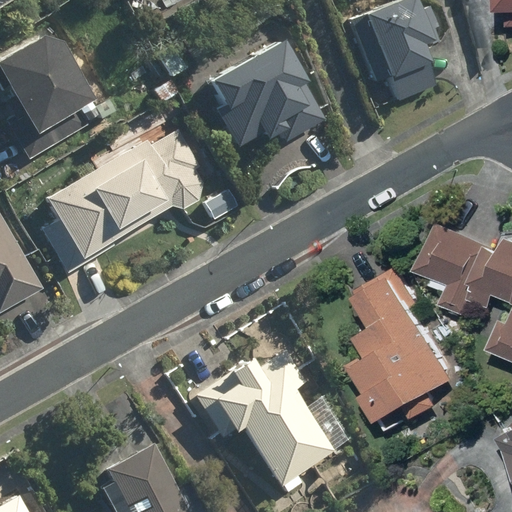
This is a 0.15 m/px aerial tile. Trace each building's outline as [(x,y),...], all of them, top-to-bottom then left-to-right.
[(417,0),(391,0),(348,16),(371,81),(386,76),(394,98),(436,82),(423,46),(433,42),(417,0)] [(97,99),(52,27),(0,59),(0,91),(14,113),(5,119),(28,156),(49,143),(39,128),(75,105),(84,119),(100,110),(94,101),(97,99)] [(223,104),(216,108),(235,145),(261,132),(265,140),(281,131),(286,140),(323,121),(303,81),(306,80),(283,35),(208,75),(223,104)] [(147,144),(145,140),(44,196),(54,215),(37,224),(64,272),(88,258),(85,252),(171,204),(173,204),(174,204),(175,205),(177,205),(178,205),(179,205),(181,205),(182,205),(183,205),(184,205),(186,204),(187,204),(188,204),(189,203),(191,202),(192,202),(193,201),(194,200),(195,199),(196,198),(197,197),(198,196),(198,195),(199,194),(200,193),(200,191),(201,190),(201,189),(201,188),(201,186),(202,185),(202,184),(202,182),(201,181),(201,180),(176,130),(147,144)] [(238,205),(228,188),(201,203),(211,220),(238,205)] [(0,314),(43,289),(0,216),(0,314)] [(507,249),(440,223),(421,270),(454,283),(448,299),(492,317),(501,292),(511,296),(511,311),(510,310),(496,347),(511,353),(511,237),(507,249)] [(359,367),(390,419),(461,377),(397,268),(362,289),(378,316),(359,328),(376,357),(359,367)] [(333,448),(292,386),(303,379),(284,349),(261,365),(254,354),(193,394),(221,438),(242,424),(280,482),(286,491),(300,481),(295,473),(333,448)] [(102,464),(111,482),(100,487),(112,511),(187,511),(149,439),(102,464)] [(27,511),(16,492),(0,500),(0,511),(27,511)]
